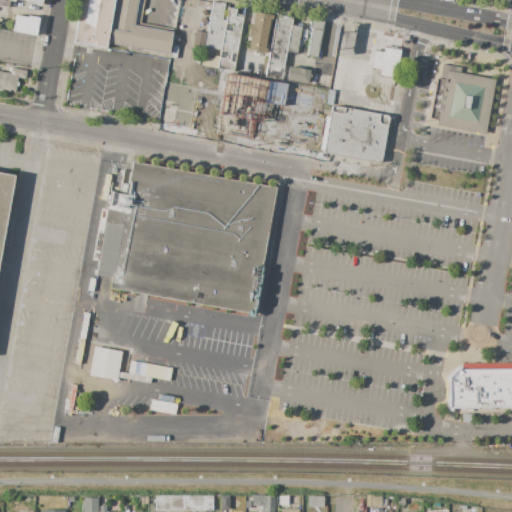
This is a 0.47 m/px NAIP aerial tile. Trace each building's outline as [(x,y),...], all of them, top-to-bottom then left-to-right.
[(81,0),(113,0),(105,49),(74,44),(81,0)] [(115,0),(143,0),(139,26),(172,32),(168,54),(108,44),(115,0)] [(212,1),(224,4),(222,20),(225,20),(220,50),(204,47),(212,1)] [(220,50),(225,20),(227,8),(236,9),(235,14),(242,15),(233,71),(217,68),(219,57),(220,50)] [(253,12),(271,15),(265,54),(247,51),(249,38),(247,37),(249,24),(251,25),(253,12)] [(276,13),(292,16),(291,25),(286,51),(281,80),(265,77),(276,13)] [(13,31),(16,14),(37,18),(37,15),(40,16),(36,35),(13,31)] [(311,19),(324,21),(322,31),(311,29),(309,28),(311,19)] [(286,51),(291,25),(302,27),(297,53),(286,51)] [(311,29),(322,31),(319,49),(321,50),(319,58),(307,56),(311,29)] [(384,48),(400,50),(395,78),(379,75),(380,69),(383,53),(384,48)] [(380,69),(371,68),(374,52),(383,53),(380,69)] [(219,57),(217,68),(201,65),(203,56),(212,58),(213,56),(219,57)] [(484,135),(495,80),(460,73),(461,68),(442,64),(439,79),(437,78),(429,118),(437,120),(436,125),(484,135)] [(288,66),(310,70),(307,83),(286,79),(288,66)] [(0,71),(10,73),(11,68),(27,71),(25,79),(17,77),(17,82),(18,82),(18,86),(16,86),(15,92),(1,89),(0,91),(0,71)] [(220,116),(205,113),(211,78),(243,84),(241,91),(243,91),(240,104),(222,101),(220,116)] [(331,105),(389,116),(380,164),(322,153),(331,105)] [(111,192),(119,193),(123,171),(129,172),(131,161),(275,188),(252,314),(110,288),(121,227),(105,224),(111,192)] [(0,172),(14,175),(0,252),(0,172)] [(444,380),(448,384),(448,397),(446,397),(446,411),(511,410),(511,368),(461,369),(458,365),(444,380)] [(462,414),(472,414),(472,422),(462,422),(462,414)] [(251,495),(275,495),(275,511),(261,511),(261,507),(256,507),(256,506),(251,506),(251,495)] [(365,495),(373,495),(373,496),(381,496),(381,506),(365,506),(365,495)] [(155,496),(212,496),(212,511),(155,511),(155,496)] [(220,510),(220,496),(229,496),(229,510),(220,510)] [(278,496),(288,496),(288,505),(279,505),(278,496)] [(82,511),(82,497),(97,497),(97,511),(82,511)] [(307,497),(324,497),(324,507),(307,507),(307,497)]
